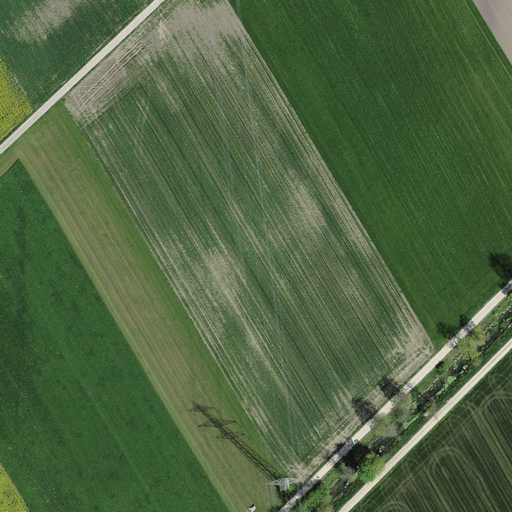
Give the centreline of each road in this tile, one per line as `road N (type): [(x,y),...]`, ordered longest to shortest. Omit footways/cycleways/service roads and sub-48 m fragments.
road 1 (track): [(511,286),(286,511)]
road 2 (track): [(345,511),(511,346)]
road 3 (track): [(0,149),(158,0)]
